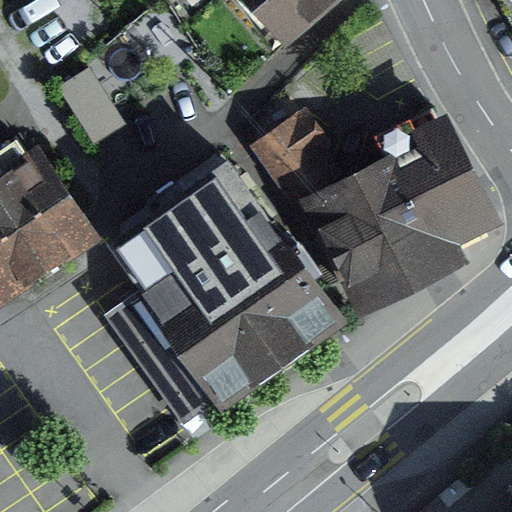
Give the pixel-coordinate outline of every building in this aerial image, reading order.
[(247,0),(285,43),(334,0),(247,0)] [(351,164),(309,99),(234,153),(285,222),(307,207),(299,191),(351,164)] [(505,217),(446,103),(416,119),(411,109),(375,127),(385,147),(351,164),(299,191),(307,207),(360,311),(472,254),(463,238),(505,217)] [(0,293),(101,226),(38,132),(28,139),(18,124),(0,135),(0,293)] [(234,153),(229,145),(107,233),(142,282),(100,313),(182,426),(217,401),(222,408),(352,315),(285,222),(234,153)] [(511,511),(511,502),(488,511),(511,511)]
